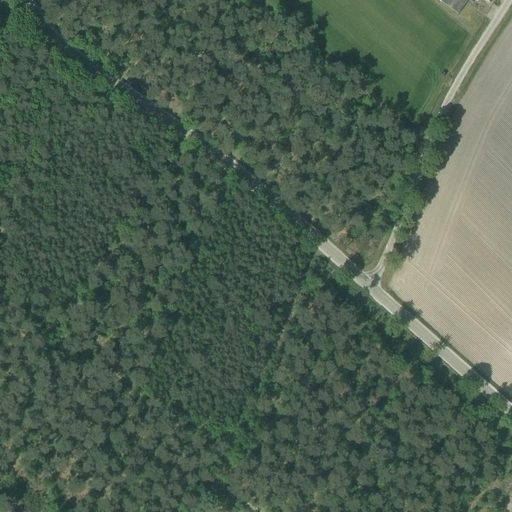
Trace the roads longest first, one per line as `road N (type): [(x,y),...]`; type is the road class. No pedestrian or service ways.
road 1 (unclassified): [(371,288),(251,182),(54,39),(25,0)]
road 2 (unclassified): [(371,288),(457,80),(510,0)]
road 3 (track): [(229,443),(0,302)]
road 4 (track): [(229,443),(319,240)]
road 5 (unclassified): [(511,412),(371,288)]
